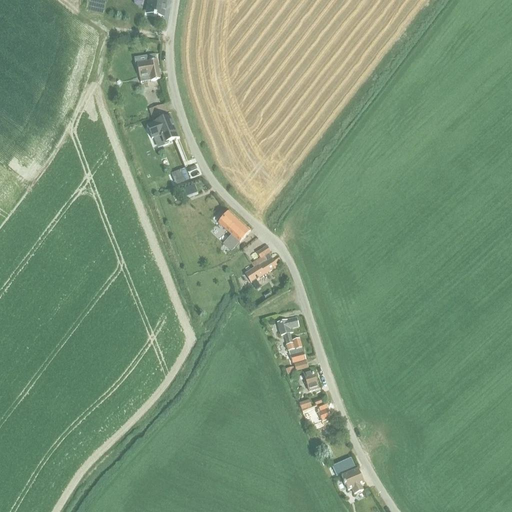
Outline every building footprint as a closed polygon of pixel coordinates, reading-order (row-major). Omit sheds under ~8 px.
[(148,5),(147,14),(153,15),(153,16),(156,16),(162,17),(163,12),(165,12),(166,7),(164,7),(165,0),(149,0),(148,5)] [(146,57),(134,59),(135,65),(137,64),(140,83),(160,80),(159,75),(159,72),(157,61),(156,61),(155,55),(146,57)] [(151,118),(159,116),(167,113),(164,105),(148,111),(151,118)] [(147,127),(146,127),(147,128),(148,128),(152,138),(151,139),(151,140),(153,139),(160,136),(164,145),(168,143),(179,139),(170,117),(153,123),(154,124),(147,127)] [(193,185),(182,190),(186,200),(197,195),(193,185)] [(200,219),(214,207),(203,195),(189,208),(200,219)] [(229,212),(218,224),(231,236),(223,245),(231,253),(250,232),(229,212)] [(245,249),(252,242),(247,237),(240,244),(245,249)] [(266,261),(244,275),(251,285),(269,273),(273,280),(280,275),(275,269),(277,267),(276,266),(280,263),(276,256),(272,259),(268,254),(270,253),(267,247),(256,254),(259,260),(264,257),(266,261)] [(296,319),(286,321),(277,324),(281,337),(284,336),(287,346),(286,346),(288,351),(292,364),(305,360),(299,339),(292,341),(293,344),(291,344),(289,334),(293,333),(292,329),(299,328),(296,319)] [(303,374),(297,376),(301,386),(306,384),(309,393),(318,390),(312,371),(303,374)] [(308,401),(298,404),(301,411),(310,408),(308,401)] [(324,403),(302,413),(305,420),(310,417),(315,430),(323,427),(321,423),(331,418),(324,403)] [(350,459),(332,468),(337,478),(355,470),(350,459)] [(360,486),(364,484),(357,469),(341,477),(348,492),(351,490),(354,495),(363,491),(360,486)]
